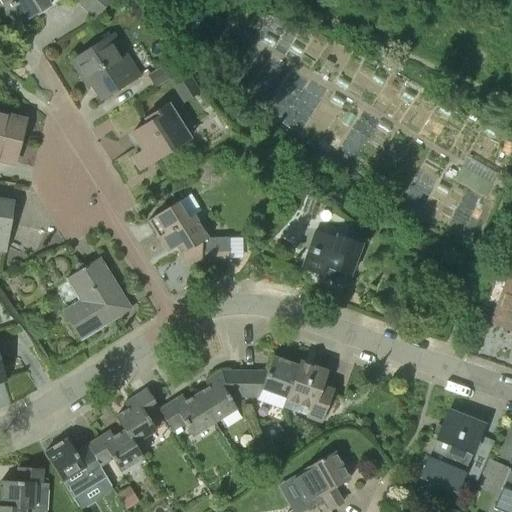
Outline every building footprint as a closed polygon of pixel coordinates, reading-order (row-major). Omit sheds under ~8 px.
[(0,0),(0,17),(8,31),(49,6),(45,0),(0,0)] [(72,0),(94,20),(112,0),(72,0)] [(109,95),(140,75),(114,34),(72,61),(88,87),(99,80),(109,95)] [(175,58),(147,76),(155,90),(183,72),(175,58)] [(190,138),(169,104),(144,120),(147,124),(131,134),(142,152),(132,158),(139,170),(190,138)] [(0,159),(13,163),(24,122),(0,116),(0,159)] [(454,180),(485,198),(492,185),(461,167),(454,180)] [(0,201),(0,249),(4,251),(11,203),(0,201)] [(228,261),(228,246),(201,247),(201,243),(208,239),(194,214),(188,218),(178,202),(147,221),(166,252),(178,245),(183,252),(182,253),(182,263),(228,261)] [(277,219),(265,211),(256,224),(268,233),(277,219)] [(335,238),(314,231),(301,270),(334,281),(337,272),(349,277),(361,243),(336,234),(335,238)] [(78,301),(61,311),(80,340),(118,316),(115,313),(118,311),(120,303),(118,300),(122,298),(98,259),(64,280),(78,301)] [(511,270),(492,322),(511,329),(511,270)] [(282,409),(282,408),(297,366),(272,357),(266,372),(241,372),(241,398),(257,399),(257,400),(282,409)] [(298,363),(282,408),(306,416),(307,417),(320,421),(331,391),(319,387),(325,372),(298,363)] [(236,410),(229,398),(241,398),(241,372),(221,371),(204,382),(207,388),(196,395),(214,424),(236,410)] [(148,419),(159,412),(160,412),(159,410),(146,389),(123,404),(127,410),(115,417),(124,431),(124,430),(133,446),(135,445),(156,431),(148,419)] [(184,425),(192,438),(214,424),(196,395),(185,402),(181,396),(159,410),(160,412),(159,412),(172,433),(184,425)] [(421,477),(456,492),(483,425),(448,411),(435,441),(448,446),(441,463),(429,458),(421,477)] [(135,445),(133,446),(124,430),(124,431),(113,437),(109,431),(87,445),(100,467),(112,460),(119,473),(143,459),(135,445)] [(106,477),(100,467),(87,445),(74,453),(66,439),(43,453),(71,499),(106,477)] [(321,496),(330,510),(341,503),(333,488),(346,480),(346,481),(349,479),(334,452),(302,469),(303,471),(294,476),(308,503),(321,496)] [(511,491),(503,488),(494,509),(501,511),(511,511),(511,464),(510,471),(511,471),(511,491)] [(34,510),(35,483),(41,484),(42,469),(17,468),(16,482),(0,481),(0,483),(0,507),(24,508),(24,509),(34,510)]
